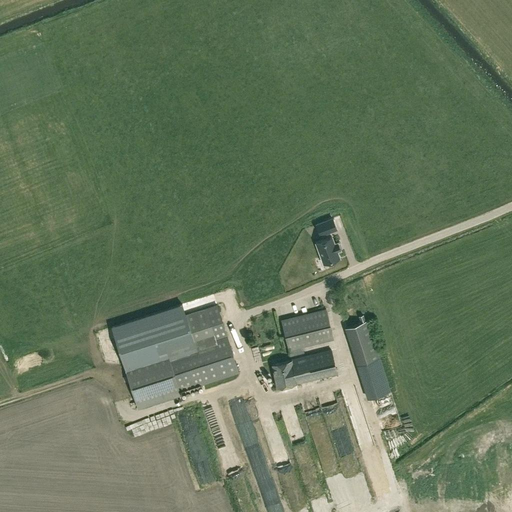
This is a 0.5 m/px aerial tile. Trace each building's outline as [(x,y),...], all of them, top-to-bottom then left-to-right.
[(316,243),(324,263),(339,257),(337,251),(340,249),(340,248),(338,243),(338,242),(334,243),(332,237),(316,243)] [(239,372),(227,334),(218,304),(185,314),(195,344),(167,353),(167,351),(124,365),(138,407),(180,393),(179,391),(239,372)] [(303,348),(334,341),(327,311),(282,321),(290,357),(304,354),(303,348)] [(372,320),(350,326),(367,388),(332,397),(335,409),(392,393),(372,320)] [(277,387),(336,373),(331,349),(271,364),(277,387)] [(402,404),(391,406),(394,420),(406,417),(402,404)] [(332,437),(367,430),(364,417),(329,423),(332,437)] [(384,442),(386,450),(399,447),(397,439),(384,442)] [(511,511),(511,448),(506,449),(508,474),(500,475),(503,511),(511,511)] [(316,460),(305,464),(310,483),(322,479),(316,460)] [(211,493),(221,491),(219,473),(208,475),(211,493)]
